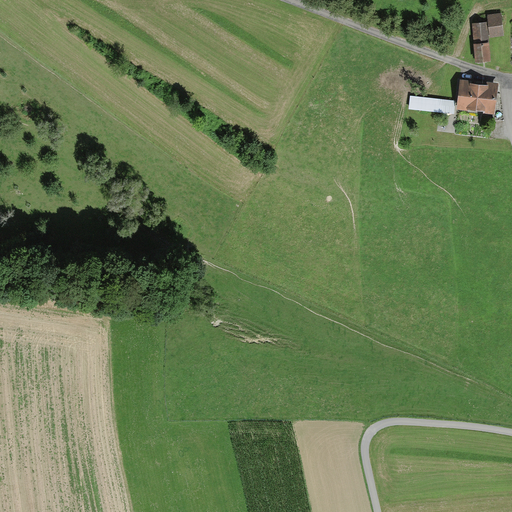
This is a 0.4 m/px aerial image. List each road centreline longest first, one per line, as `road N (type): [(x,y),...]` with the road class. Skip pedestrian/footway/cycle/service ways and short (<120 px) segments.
road 1 (residential): [(287,0),(502,79),(511,139)]
road 2 (residential): [(511,431),(376,424),(365,435),(364,454),(376,511)]
